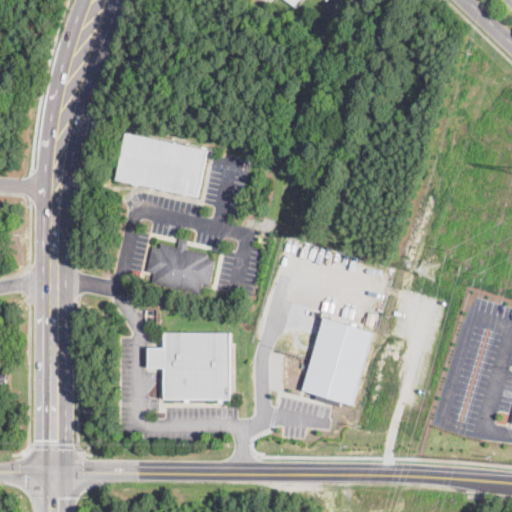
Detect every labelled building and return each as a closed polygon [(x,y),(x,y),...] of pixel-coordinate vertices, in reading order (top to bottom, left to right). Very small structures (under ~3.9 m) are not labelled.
[(303,0),(298,8),(287,0),(303,0)] [(208,150),(198,196),(116,179),(126,132),(208,150)] [(188,245),(187,249),(209,253),(209,258),(216,259),(211,285),(203,283),(201,293),(153,283),(155,273),(148,271),(153,246),(161,247),(161,243),(179,247),(180,239),(189,240),(188,245)] [(325,315),(304,389),(353,404),(374,330),(325,315)] [(185,399),(166,399),(166,367),(165,347),(165,332),(233,332),(233,399),(185,399)] [(152,367),(150,367),(150,347),(165,347),(166,367),(152,367)]
